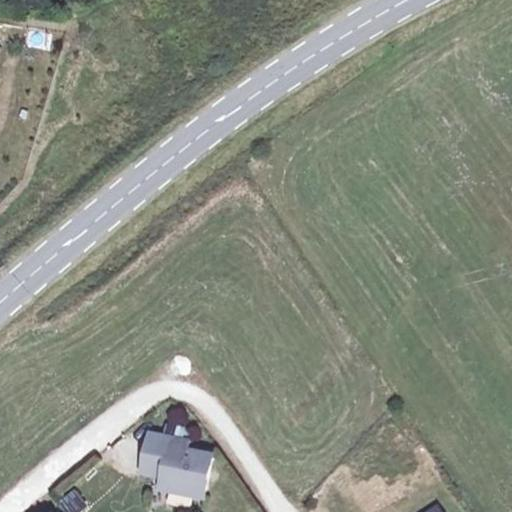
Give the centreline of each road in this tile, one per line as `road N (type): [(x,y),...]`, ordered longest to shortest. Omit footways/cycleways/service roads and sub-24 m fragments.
road 1 (secondary): [(0,314),(312,57),(415,0)]
road 2 (residential): [(280,511),(208,404),(183,388),(153,393),(7,511)]
